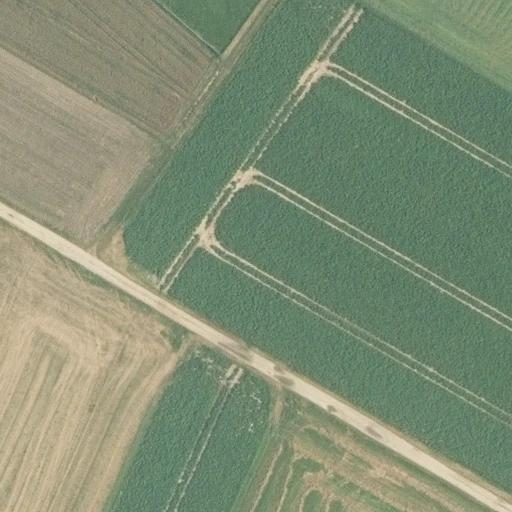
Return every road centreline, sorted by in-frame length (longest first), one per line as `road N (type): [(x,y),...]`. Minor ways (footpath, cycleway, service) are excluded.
road 1 (track): [(503,511),(0,201)]
road 2 (track): [(90,254),(265,0)]
